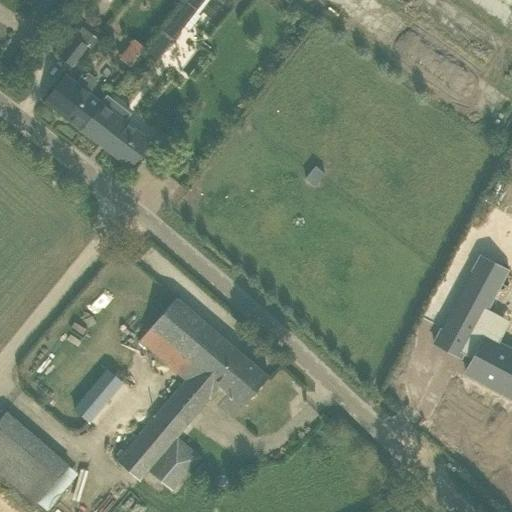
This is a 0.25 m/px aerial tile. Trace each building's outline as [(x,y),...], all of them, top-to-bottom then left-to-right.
[(157,61),(203,0),(186,0),(146,53),(157,61)] [(129,62),(142,47),(123,31),(110,47),(129,62)] [(58,57),(60,58),(71,66),(87,46),(75,36),(58,57)] [(44,101),(81,130),(102,103),(90,94),(97,84),(96,78),(89,72),(83,73),(76,82),(65,74),(44,101)] [(81,130),(130,168),(151,141),(102,103),(81,130)] [(469,357),(462,371),(508,395),(511,387),(511,360),(491,349),(497,336),(474,324),(504,268),(477,254),(430,341),(457,355),(459,351),(469,357)] [(116,461),(139,481),(188,422),(208,399),(232,419),(243,406),(268,377),(175,297),(139,340),(186,380),(125,451),(121,448),(116,454),(120,457),(116,461)] [(67,467),(22,428),(4,413),(0,417),(0,471),(37,503),(67,467)]
